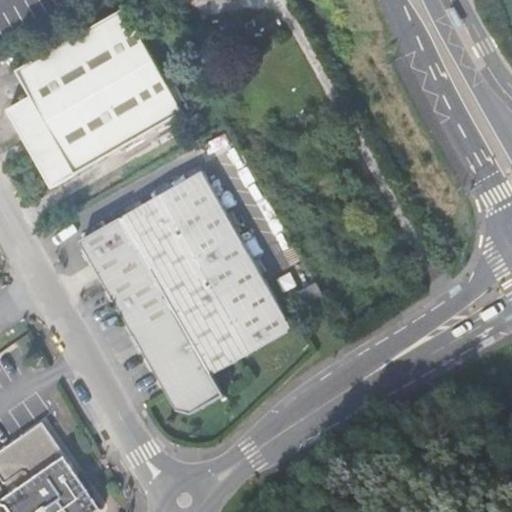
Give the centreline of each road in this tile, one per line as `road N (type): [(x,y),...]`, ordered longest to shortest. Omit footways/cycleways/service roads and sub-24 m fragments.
road 1 (residential): [(0,196),(182,504)]
road 2 (secondary): [(392,0),(511,226)]
road 3 (residential): [(182,504),(354,383)]
road 4 (residential): [(511,254),(354,383)]
road 5 (residential): [(354,383),(511,303)]
road 6 (secondary): [(505,128),(432,0)]
